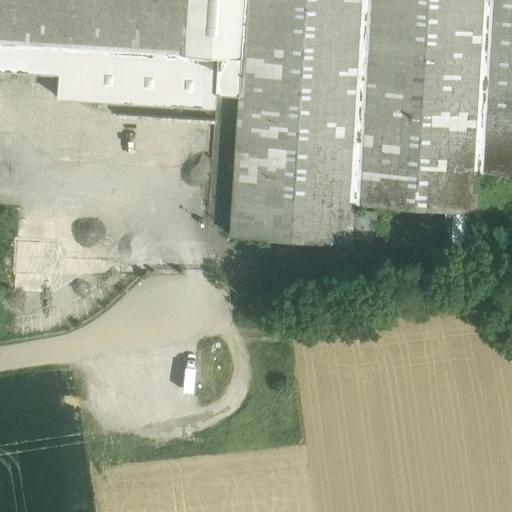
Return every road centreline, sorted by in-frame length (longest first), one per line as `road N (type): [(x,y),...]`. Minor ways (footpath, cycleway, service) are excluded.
road 1 (track): [(511,250),(182,314)]
road 2 (unclassified): [(0,357),(182,314)]
